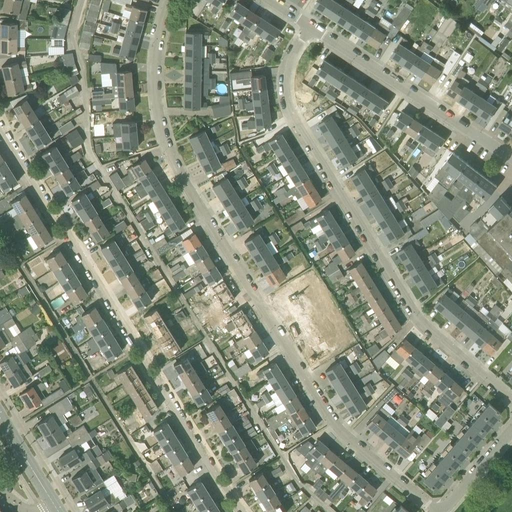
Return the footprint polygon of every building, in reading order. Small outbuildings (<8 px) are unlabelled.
[(30,1),(23,0),(4,0),(2,10),(17,14),(16,19),(25,20),(26,16),(30,1)] [(224,0),(208,0),(215,5),(211,11),(215,14),(224,0)] [(318,0),(315,6),(325,13),(332,0),(318,0)] [(344,7),(333,0),(332,0),(325,13),(335,20),(344,7)] [(478,8),(483,2),(484,0),(476,0),(471,7),(476,11),(478,8)] [(225,9),(217,22),(212,30),(221,35),(225,29),(229,24),(225,21),(229,14),(240,21),(248,10),(237,3),(230,13),(225,9)] [(90,4),(88,10),(99,13),(100,7),(90,4)] [(131,11),(129,19),(142,22),(146,10),(125,4),(124,10),(131,11)] [(335,20),(346,27),(354,14),(350,11),(352,8),(346,4),(344,7),(335,20)] [(365,12),(369,15),(374,8),(370,5),(365,12)] [(379,22),(376,28),(367,41),(378,48),(386,35),(393,39),(411,12),(404,6),(389,29),(379,22)] [(378,11),(374,8),(369,15),(374,17),(378,11)] [(99,13),(88,10),(87,15),(97,19),(99,13)] [(258,17),(248,10),(240,21),(246,25),(238,38),(243,41),(246,35),(251,28),(258,17)] [(67,25),(69,17),(59,14),(57,24),(67,25)] [(346,27),(357,34),(365,21),(354,14),(346,27)] [(251,28),(246,35),(243,41),(247,43),(251,38),(252,39),(257,32),(261,35),(269,24),(258,17),(251,28)] [(16,19),(16,24),(0,24),(0,38),(16,38),(16,30),(25,30),(25,24),(25,20),(16,19)] [(142,22),(129,19),(126,31),(139,35),(142,22)] [(376,28),(365,21),(357,34),(367,41),(376,28)] [(54,23),(50,39),(63,39),(67,25),(57,24),(54,23)] [(269,24),(261,35),(272,42),(280,31),(269,24)] [(94,33),(95,28),(84,25),(83,30),(94,33)] [(429,34),(433,37),(437,31),(433,28),(429,34)] [(136,47),(139,35),(126,31),(122,43),(136,47)] [(185,32),(185,45),(200,45),(200,38),(208,39),(208,33),(185,32)] [(80,42),(91,44),(93,38),(81,35),(80,42)] [(219,37),(219,45),(227,45),(227,41),(221,37),(219,37)] [(16,38),(0,38),(0,51),(0,52),(25,53),(25,47),(16,47),(16,38)] [(401,63),(410,50),(404,46),(408,41),(403,38),(391,56),(401,63)] [(63,39),(50,39),(51,53),(64,53),(63,39)] [(412,69),(420,57),(424,50),(428,44),(424,41),(420,48),(418,46),(413,53),(410,50),(401,63),(412,69)] [(79,47),(90,50),(91,44),(80,42),(79,47)] [(136,47),(122,43),(120,50),(113,48),(112,54),(132,59),(136,47)] [(428,44),(424,50),(428,53),(433,46),(428,44)] [(200,45),(185,45),(185,58),(200,58),(200,45)] [(262,57),(268,61),(274,52),(268,48),(262,57)] [(435,58),(431,64),(422,77),(433,84),(441,71),(448,75),(448,74),(461,55),(454,51),(445,64),(435,58)] [(412,69),(422,77),(431,64),(420,57),(412,69)] [(207,58),(200,58),(185,58),(185,70),(209,71),(209,63),(215,64),(215,58),(207,58)] [(324,60),(317,72),(309,84),(313,87),(316,81),(317,81),(321,75),(328,79),(335,67),(324,60)] [(5,81),(21,77),(19,69),(27,67),(26,61),(1,67),(5,81)] [(112,86),(131,84),(130,71),(116,72),(115,64),(100,62),(101,74),(109,73),(109,78),(111,78),(112,86)] [(447,92),(457,100),(466,87),(469,81),(463,77),(466,73),(462,70),(463,67),(458,63),(451,74),(457,77),(447,92)] [(75,64),(64,69),(68,78),(78,73),(75,64)] [(328,79),(338,86),(346,74),(335,67),(328,79)] [(185,70),(184,83),(215,84),(215,79),(208,79),(209,71),(185,70)] [(264,75),(252,77),(251,71),(229,73),(230,79),(235,79),(236,83),(242,83),(242,84),(251,83),(252,90),(265,88),(264,75)] [(357,81),(346,74),(338,86),(349,93),(357,81)] [(308,84),(312,78),(307,75),(302,83),(307,86),(309,84),(308,84)] [(21,77),(5,81),(8,95),(32,90),(31,84),(23,86),(21,77)] [(476,84),(480,87),(484,81),(480,78),(476,84)] [(349,93),(354,96),(350,103),(351,104),(347,110),(352,112),(355,107),(360,100),(367,88),(357,81),(349,93)] [(484,90),(486,88),(488,84),(484,81),(480,87),(484,90)] [(184,96),(199,96),(208,96),(208,88),(214,89),(215,84),(184,83),(184,96)] [(111,98),(119,98),(132,96),(131,84),(112,86),(112,93),(103,94),(103,91),(91,92),(92,100),(111,98)] [(75,87),(64,93),(68,100),(79,93),(75,87)] [(476,94),(466,87),(457,100),(468,106),(476,94)] [(267,101),(265,88),(252,90),(253,102),(267,101)] [(360,100),(370,107),(378,95),(367,88),(360,100)] [(330,98),(334,92),(330,90),(326,95),(330,98)] [(487,101),(482,97),(476,94),(468,106),(479,113),(487,101)] [(389,102),(378,95),(370,107),(381,114),(389,102)] [(132,96),(119,98),(120,111),(134,110),(132,96)] [(206,103),(199,102),(199,96),(184,96),(184,108),(206,109),(206,103)] [(219,97),(219,104),(211,105),(214,118),(230,115),(229,97),(219,97)] [(19,117),(32,109),(26,99),(13,107),(19,117)] [(493,105),(487,101),(479,113),(489,120),(501,102),(496,99),(493,105)] [(233,118),(234,118),(240,117),(239,109),(245,109),(245,111),(254,110),(255,115),(269,113),(267,101),(253,102),(246,103),(238,104),(232,105),(233,118)] [(334,105),(325,110),(328,115),(337,109),(334,105)] [(498,126),(509,134),(511,128),(511,105),(508,112),(507,112),(498,126)] [(25,127),(38,119),(32,109),(19,117),(25,127)] [(406,130),(413,118),(402,111),(395,123),(406,130)] [(337,112),(332,116),(319,124),(325,134),(338,126),(334,120),(340,116),(337,112)] [(242,130),(256,128),(270,126),(269,113),(255,115),(256,121),(247,122),(247,124),(241,125),(242,130)] [(382,124),(372,118),(369,124),(373,126),(371,129),(377,132),(382,124)] [(413,118),(406,130),(416,137),(424,125),(413,118)] [(38,119),(25,127),(32,137),(44,129),(38,119)] [(74,127),(71,121),(59,128),(62,134),(74,127)] [(122,136),(136,135),(135,122),(121,123),(122,136)] [(352,133),(358,129),(355,124),(349,128),(352,133)] [(434,132),(424,125),(416,137),(427,144),(434,132)] [(332,145),(345,137),(341,131),(338,126),(325,134),(332,145)] [(44,129),(32,137),(38,147),(51,139),(44,129)] [(84,142),(76,129),(66,136),(73,148),(84,142)] [(332,145),(339,156),(352,148),(349,143),(356,139),(355,137),(361,133),(358,129),(352,133),(345,137),(332,145)] [(195,150),(209,143),(204,131),(189,138),(195,150)] [(237,135),(238,139),(239,142),(251,138),(248,131),(237,135)] [(434,132),(427,144),(423,150),(433,156),(437,150),(438,151),(445,139),(434,132)] [(269,142),(264,145),(256,149),(258,153),(262,151),(264,153),(272,147),(276,152),(287,145),(280,134),(269,141),(269,142)] [(137,148),(136,135),(122,136),(123,144),(115,144),(116,150),(137,148)] [(408,150),(412,143),(407,141),(403,147),(408,150)] [(195,150),(200,161),(215,154),(209,143),(195,150)] [(416,146),(412,143),(408,150),(412,153),(416,146)] [(276,152),(282,163),(294,156),(287,145),(276,152)] [(48,164),(61,156),(55,146),(42,154),(48,164)] [(355,154),(352,148),(339,156),(345,166),(364,155),(361,150),(355,154)] [(382,152),(374,158),(378,163),(386,157),(382,152)] [(421,187),(436,205),(468,163),(453,152),(442,166),(443,166),(433,178),(429,175),(421,187)] [(215,154),(200,161),(206,173),(220,166),(215,154)] [(48,164),(55,174),(67,166),(61,156),(48,164)] [(301,167),(294,156),(282,163),(289,174),(301,167)] [(126,170),(133,181),(139,177),(151,170),(144,159),(126,170)] [(233,159),(222,164),(225,171),(236,166),(233,159)] [(0,162),(0,177),(10,171),(3,160),(0,162)] [(269,171),(276,167),(273,163),(266,167),(269,171)] [(468,194),(483,175),(468,163),(436,205),(440,209),(445,215),(449,219),(453,214),(460,204),(468,194)] [(352,177),(358,187),(371,179),(368,174),(374,170),(371,165),(352,177)] [(55,174),(61,184),(73,176),(67,166),(55,174)] [(412,166),(408,173),(415,179),(419,173),(412,166)] [(278,172),(276,167),(269,171),(272,176),(278,172)] [(289,174),(296,185),(308,178),(301,167),(289,174)] [(157,181),(151,170),(139,177),(146,188),(157,181)] [(10,171),(0,177),(0,186),(1,186),(4,191),(17,182),(10,171)] [(116,172),(109,176),(117,191),(125,186),(116,172)] [(219,198),(233,189),(239,185),(236,181),(232,174),(226,178),(212,186),(219,198)] [(497,186),(483,175),(468,194),(482,205),(490,195),(497,186)] [(73,176),(61,184),(67,194),(80,186),(73,176)] [(239,185),(246,181),(243,177),(236,181),(239,185)] [(382,181),(385,186),(391,182),(388,177),(382,181)] [(300,191),(303,196),(314,189),(308,178),(296,185),(289,189),(281,194),(272,200),(275,204),(292,194),(293,196),(300,191)] [(358,187),(365,198),(378,190),(371,179),(358,187)] [(90,193),(101,186),(97,180),(89,186),(86,187),(90,193)] [(164,192),(157,181),(146,188),(139,192),(133,196),(127,200),(130,206),(149,194),(153,199),(164,192)] [(248,185),(246,181),(239,185),(242,189),(248,185)] [(385,186),(378,190),(365,198),(372,209),(391,197),(388,190),(394,186),(391,182),(385,186)] [(279,190),(281,194),(289,189),(287,185),(279,190)] [(410,185),(399,192),(401,195),(412,188),(410,185)] [(219,198),(226,208),(240,200),(233,189),(219,198)] [(321,200),(314,189),(303,196),(309,207),(321,200)] [(153,199),(159,210),(171,203),(164,192),(153,199)] [(78,211),(90,203),(84,193),(71,201),(78,211)] [(18,214),(31,205),(24,194),(11,202),(18,214)] [(372,209),(379,220),(391,212),(398,208),(404,204),(402,199),(395,203),(391,197),(372,209)] [(476,240),(507,212),(511,207),(502,197),(490,208),(491,209),(481,219),(477,223),(476,221),(470,227),(469,232),(476,240)] [(101,210),(102,209),(111,204),(108,198),(97,205),(101,210)] [(252,207),(259,203),(257,198),(250,202),(252,207)] [(226,208),(233,219),(246,210),(240,200),(226,208)] [(78,211),(84,221),(96,213),(90,203),(78,211)] [(178,213),(171,203),(159,210),(166,221),(178,213)] [(262,207),(259,203),(252,207),(255,211),(262,207)] [(407,208),(404,204),(398,208),(401,212),(407,208)] [(38,216),(31,205),(18,214),(25,225),(38,216)] [(294,211),(296,213),(285,220),(289,226),(305,215),(300,207),(294,211)] [(507,212),(476,240),(503,269),(511,260),(511,207),(507,212)] [(422,229),(445,215),(440,209),(418,223),(422,229)] [(146,219),(152,215),(149,210),(143,214),(146,219)] [(246,210),(233,219),(239,230),(253,222),(246,210)] [(320,223),(323,228),(334,221),(328,210),(303,225),(301,221),(290,228),(294,234),(304,228),(305,229),(310,226),(311,228),(320,223)] [(0,216),(0,219),(3,223),(11,218),(7,212),(0,216)] [(398,223),(395,218),(391,212),(379,220),(385,231),(398,223)] [(84,221),(90,231),(103,223),(96,213),(84,221)] [(166,221),(170,227),(164,231),(167,236),(185,224),(178,213),(166,221)] [(155,219),(152,215),(146,219),(140,223),(145,231),(153,225),(151,221),(155,219)] [(45,227),(38,216),(25,225),(32,235),(45,227)] [(114,235),(127,227),(123,221),(111,229),(114,235)] [(323,243),(329,239),(341,232),(334,221),(323,228),(325,232),(318,237),(319,239),(314,243),(317,247),(323,243)] [(103,223),(90,231),(96,241),(109,233),(103,223)] [(402,228),(398,223),(385,231),(392,241),(411,229),(408,225),(402,228)] [(45,227),(32,235),(39,247),(52,238),(45,227)] [(417,240),(417,241),(429,233),(426,227),(408,238),(411,243),(417,240)] [(271,241),(277,236),(275,232),(275,233),(268,237),(271,241)] [(329,239),(336,250),(348,242),(341,232),(329,239)] [(185,245),(189,251),(201,244),(194,233),(176,244),(175,244),(178,249),(185,245)] [(251,253),(265,244),(258,234),(244,242),(251,253)] [(277,236),(271,241),(273,244),(280,240),(277,236)] [(155,250),(167,243),(164,237),(152,245),(155,250)] [(172,239),(167,243),(155,250),(158,255),(175,244),(176,244),(172,239)] [(101,248),(108,260),(121,252),(113,240),(101,248)] [(398,251),(405,262),(418,254),(414,248),(420,244),(417,241),(417,240),(411,243),(398,251)] [(497,274),(501,271),(503,269),(476,240),(471,245),(497,274)] [(355,253),(348,242),(336,250),(339,254),(330,260),(331,262),(323,267),(328,276),(338,269),(336,265),(355,253)] [(317,247),(319,251),(326,247),(323,243),(317,247)] [(138,244),(128,250),(132,256),(142,250),(138,244)] [(189,251),(195,262),(196,262),(207,255),(201,244),(189,251)] [(265,244),(251,253),(258,264),(271,255),(265,244)] [(53,270),(66,261),(59,250),(46,259),(53,270)] [(137,261),(144,256),(145,256),(142,250),(134,256),(137,261)] [(114,269),(127,262),(121,252),(108,260),(114,269)] [(291,252),(282,258),(284,262),(294,257),(291,252)] [(428,256),(431,261),(437,257),(434,253),(428,256)] [(418,254),(405,262),(412,273),(424,265),(418,254)] [(195,262),(189,266),(183,270),(172,277),(175,282),(199,267),(202,273),(214,266),(207,255),(196,262),(195,262)] [(264,275),(278,266),(271,255),(258,264),(264,275)] [(511,260),(503,269),(501,271),(511,282),(511,260)] [(73,272),(66,261),(53,270),(60,281),(73,272)] [(114,269),(120,280),(133,272),(127,262),(114,269)] [(348,269),(355,280),(367,273),(360,262),(348,269)] [(178,264),(170,269),(173,274),(182,269),(178,264)] [(303,264),(289,273),(292,279),(306,270),(303,264)] [(418,284),(431,276),(424,265),(412,273),(418,284)] [(221,277),(214,266),(202,273),(209,284),(221,277)] [(278,266),(264,275),(271,286),(285,277),(278,266)] [(338,282),(344,278),(338,269),(328,276),(333,284),(337,281),(338,282)] [(60,281),(67,292),(80,283),(73,272),(60,281)] [(120,280),(127,290),(139,282),(133,272),(120,280)] [(354,296),(362,291),(374,284),(367,273),(355,280),(359,286),(346,295),(349,299),(354,296)] [(495,278),(492,282),(499,288),(503,284),(494,275),(493,276),(495,278)] [(431,276),(418,284),(425,294),(444,282),(441,278),(435,281),(431,276)] [(164,286),(161,280),(151,286),(155,291),(164,286)] [(133,300),(146,292),(139,282),(127,290),(133,300)] [(87,294),(80,283),(67,292),(74,303),(87,294)] [(316,360),(332,352),(296,283),(279,292),(316,360)] [(369,302),(380,294),(374,284),(362,291),(369,302)] [(466,289),(461,295),(465,298),(474,287),(471,284),(466,290),(466,289)] [(444,313),(454,301),(449,297),(454,292),(449,288),(435,305),(444,313)] [(146,292),(133,300),(138,308),(151,300),(146,292)] [(478,293),(474,298),(469,304),(473,307),(481,296),(478,293)] [(376,313),(387,305),(380,294),(369,302),(376,313)] [(470,294),(465,300),(469,304),(474,298),(470,294)] [(357,300),(354,296),(349,299),(352,304),(357,300)] [(454,301),(444,313),(454,321),(464,309),(454,301)] [(483,306),(473,318),(463,329),(473,337),(499,307),(495,304),(489,312),(483,306)] [(182,345),(157,305),(143,314),(168,354),(182,345)] [(382,323),(394,316),(387,305),(376,313),(382,323)] [(88,326),(101,318),(94,306),(81,315),(76,318),(79,323),(84,320),(88,326)] [(499,307),(473,337),(483,346),(493,334),(498,329),(499,327),(494,323),(504,311),(499,307)] [(0,325),(11,318),(5,308),(0,311),(0,325)] [(464,309),(454,321),(463,329),(473,318),(464,309)] [(359,316),(362,321),(368,317),(365,313),(359,316)] [(401,327),(394,316),(382,323),(385,328),(378,333),(379,334),(373,338),(376,343),(401,327)] [(371,322),(368,317),(362,321),(365,326),(371,322)] [(8,328),(15,324),(11,318),(0,325),(0,347),(5,345),(10,342),(13,347),(31,336),(35,334),(30,327),(14,337),(8,328)] [(108,329),(101,318),(88,326),(95,337),(108,329)] [(74,335),(88,326),(84,320),(79,323),(70,329),(74,335)] [(115,339),(108,329),(95,337),(102,348),(115,339)] [(498,329),(493,334),(483,346),(493,354),(507,337),(511,341),(511,331),(507,337),(503,333),(498,329)] [(255,330),(243,338),(236,342),(230,346),(233,350),(238,346),(239,347),(246,343),(249,348),(261,341),(255,330)] [(3,369),(7,375),(19,367),(24,364),(20,357),(26,354),(24,350),(35,343),(31,336),(13,347),(17,352),(0,362),(0,363),(3,369)] [(115,339),(102,348),(108,359),(122,351),(115,339)] [(405,358),(414,347),(404,339),(395,349),(405,358)] [(268,352),(261,341),(249,348),(253,355),(247,359),(250,363),(268,352)] [(371,356),(379,350),(375,343),(366,349),(371,356)] [(424,356),(414,347),(405,358),(415,366),(424,356)] [(384,350),(372,360),(378,369),(390,356),(384,350)] [(425,374),(433,364),(424,356),(415,366),(425,374)] [(180,375),(192,367),(186,357),(173,365),(180,375)] [(159,406),(132,361),(117,370),(144,415),(159,406)] [(251,370),(247,362),(237,368),(235,365),(230,368),(237,379),(241,376),(249,371),(251,370)] [(266,374),(270,381),(281,373),(274,362),(256,374),(259,378),(266,374)] [(332,382),(346,374),(339,363),(325,371),(332,382)] [(24,364),(19,367),(7,375),(10,381),(11,381),(14,387),(26,379),(32,375),(30,371),(29,371),(24,364)] [(435,383),(443,372),(433,364),(425,374),(429,378),(424,385),(425,386),(420,391),(424,395),(429,389),(435,383)] [(48,365),(38,372),(41,377),(51,371),(48,365)] [(186,385),(199,377),(192,367),(180,375),(186,385)] [(400,374),(404,378),(409,372),(405,369),(400,374)] [(413,376),(409,372),(404,378),(409,381),(413,376)] [(443,372),(435,383),(444,391),(453,381),(443,372)] [(288,384),(281,373),(270,381),(276,391),(288,384)] [(346,374),(332,382),(339,393),(352,385),(346,374)] [(192,395),(205,387),(199,377),(186,385),(192,395)] [(401,390),(409,381),(404,378),(397,386),(401,390)] [(60,387),(47,396),(51,402),(64,393),(70,390),(63,380),(58,383),(60,387)] [(463,389),(453,381),(444,391),(448,395),(443,401),(448,406),(463,389)] [(41,383),(33,388),(32,387),(19,396),(23,402),(25,401),(30,408),(41,401),(37,394),(46,388),(43,383),(42,384),(41,383)] [(221,395),(230,390),(226,384),(218,390),(221,395)] [(283,402),(295,395),(288,384),(276,391),(270,396),(264,399),(256,404),(258,408),(279,395),(283,402)] [(352,385),(339,393),(345,404),(359,395),(352,385)] [(205,387),(192,395),(198,405),(211,397),(205,387)] [(382,399),(386,404),(398,392),(393,388),(382,399)] [(433,393),(429,389),(424,395),(428,398),(430,396),(433,393)] [(302,406),(295,395),(283,402),(287,409),(275,417),(274,415),(266,420),(270,426),(277,421),(302,406)] [(359,395),(345,404),(352,415),(366,406),(359,395)] [(72,406),(67,397),(54,405),(58,410),(61,408),(64,412),(72,406)] [(476,418),(472,422),(478,427),(484,432),(500,413),(489,403),(485,408),(483,406),(474,416),(476,418)] [(206,412),(212,422),(225,414),(219,404),(206,412)] [(309,417),(302,406),(277,421),(280,425),(286,422),(290,428),(297,424),(309,417)] [(376,433),(386,421),(391,416),(381,407),(366,424),(376,433)] [(453,413),(446,408),(434,422),(440,428),(453,413)] [(44,436),(59,427),(54,420),(61,415),(59,411),(52,416),(52,415),(37,424),(44,436)] [(212,422),(218,432),(231,424),(225,414),(212,422)] [(82,422),(78,415),(69,420),(74,427),(82,422)] [(400,424),(405,418),(402,415),(397,421),(400,424)] [(309,417),(297,424),(301,430),(294,434),(297,439),(315,428),(309,417)] [(409,421),(405,418),(400,424),(404,427),(409,421)] [(251,425),(248,420),(240,425),(243,430),(251,425)] [(396,430),(386,421),(376,433),(386,441),(396,430)] [(160,442),(173,433),(166,422),(153,431),(156,435),(160,442)] [(484,432),(478,427),(472,422),(468,427),(466,425),(457,435),(459,437),(456,442),(462,446),(467,451),(484,432)] [(237,434),(231,424),(218,432),(225,442),(237,434)] [(63,433),(60,428),(59,427),(44,436),(51,446),(66,437),(70,444),(88,433),(83,425),(72,432),(70,428),(63,433)] [(248,438),(256,433),(253,428),(245,432),(248,438)] [(404,457),(412,449),(418,454),(431,439),(425,434),(421,437),(412,429),(405,438),(395,449),(404,457)] [(405,438),(396,430),(386,441),(395,449),(405,438)] [(102,454),(97,445),(85,452),(80,445),(91,438),(88,433),(70,444),(73,449),(59,458),(65,469),(74,464),(75,466),(80,463),(82,466),(87,463),(102,454)] [(173,433),(160,442),(167,453),(180,444),(173,433)] [(225,442),(231,452),(244,444),(237,434),(225,442)] [(157,444),(160,442),(156,435),(143,444),(147,450),(157,444)] [(231,452),(237,462),(250,454),(257,450),(251,439),(244,444),(231,452)] [(308,459),(305,463),(310,468),(315,462),(318,458),(327,448),(318,440),(313,445),(307,440),(295,449),(308,459)] [(467,451),(462,446),(456,442),(452,446),(450,444),(441,454),(443,456),(440,461),(451,470),(467,451)] [(174,464),(187,455),(180,444),(167,453),(174,464)] [(318,458),(315,462),(321,467),(315,475),(319,478),(323,473),(328,467),(337,456),(327,448),(318,458)] [(84,489),(86,492),(103,481),(104,481),(101,477),(98,479),(92,470),(111,458),(106,451),(102,454),(87,463),(90,467),(71,479),(79,492),(84,489)] [(250,454),(237,462),(244,472),(256,464),(250,454)] [(180,475),(188,470),(194,466),(187,455),(174,464),(180,475)] [(347,465),(337,456),(328,467),(338,475),(347,465)] [(434,489),(451,470),(440,461),(436,465),(433,463),(424,474),(426,476),(423,480),(434,489)] [(338,495),(343,490),(348,484),(357,473),(347,465),(338,475),(343,479),(327,498),(332,502),(338,495)] [(274,478),(283,473),(279,467),(271,472),(274,478)] [(249,480),(255,490),(268,483),(261,472),(249,480)] [(327,476),(323,473),(319,478),(314,484),(312,486),(317,490),(319,487),(324,483),(322,481),(327,476)] [(367,481),(357,473),(348,484),(358,492),(367,481)] [(103,481),(86,492),(85,493),(89,498),(85,500),(91,511),(100,506),(101,508),(106,505),(108,508),(113,505),(120,501),(117,496),(115,497),(112,492),(110,494),(106,488),(107,487),(103,481)] [(187,490),(194,501),(207,492),(200,481),(187,490)] [(376,490),(367,481),(358,492),(363,497),(358,502),(363,506),(376,490)] [(274,492),(268,483),(255,490),(261,500),(274,492)] [(319,487),(317,490),(314,493),(319,498),(324,491),(319,487)] [(347,493),(343,490),(338,495),(342,498),(347,493)] [(324,491),(319,498),(323,502),(329,495),(324,491)] [(214,503),(207,492),(194,501),(201,511),(214,503)] [(261,500),(267,510),(280,502),(274,492),(261,500)] [(120,511),(119,511),(127,506),(123,499),(120,501),(113,505),(115,509),(110,511),(120,511)] [(285,511),(280,502),(267,510),(268,511),(285,511)] [(219,511),(214,503),(201,511),(219,511)]
